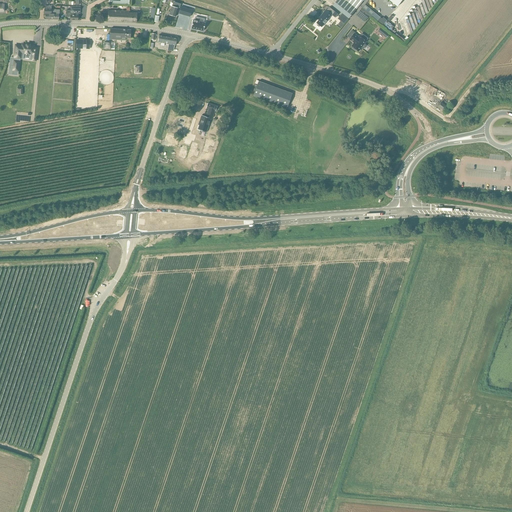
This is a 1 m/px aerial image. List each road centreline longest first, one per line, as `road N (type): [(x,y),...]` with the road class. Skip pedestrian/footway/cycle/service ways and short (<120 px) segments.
road 1 (tertiary): [(26,511),(97,304),(126,255)]
road 2 (unclassified): [(416,117),(361,79),(187,35)]
road 3 (unclassified): [(187,35),(139,26),(0,26)]
road 4 (unclassified): [(134,194),(187,35)]
road 5 (secondary): [(486,129),(411,156),(400,175),(399,212)]
road 6 (secondary): [(265,221),(399,212)]
road 7 (secondary): [(132,234),(265,221)]
road 8 (secondary): [(128,210),(0,239)]
road 9 (secondary): [(265,221),(135,210)]
road 10 (secondary): [(409,212),(407,185),(419,157),(445,144),(488,139)]
road 11 (secondary): [(0,241),(126,234)]
